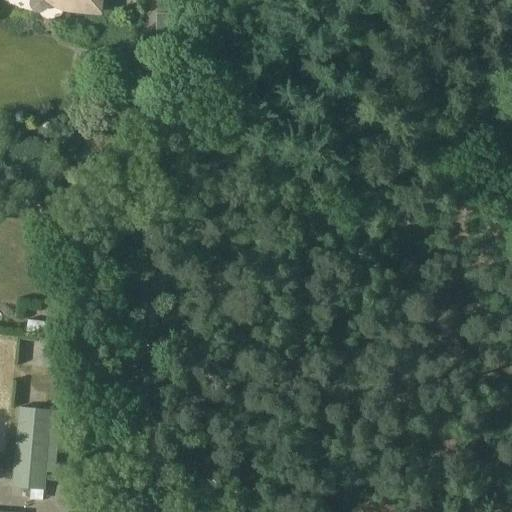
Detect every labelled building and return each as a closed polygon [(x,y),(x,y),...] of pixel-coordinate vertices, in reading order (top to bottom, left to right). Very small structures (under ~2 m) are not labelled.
[(20,3),(14,0),(0,0),(0,14),(10,20),(20,3)] [(64,10),(75,12),(97,14),(97,0),(46,0),(49,3),(54,6),(58,9),(64,10)] [(84,135),(80,157),(110,163),(114,140),(84,135)] [(21,331),(19,343),(43,345),(44,334),(21,331)] [(10,488),(43,491),(51,410),(18,407),(10,488)]
